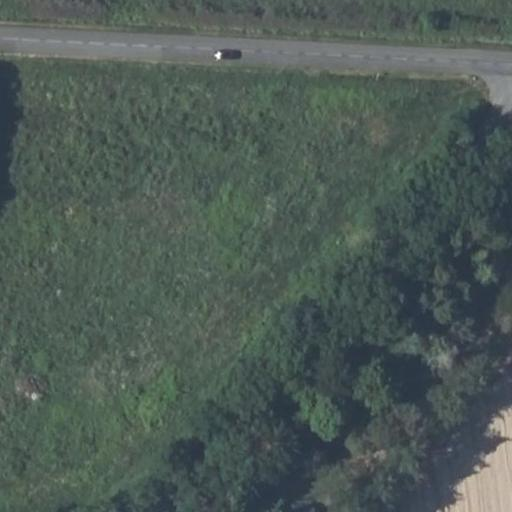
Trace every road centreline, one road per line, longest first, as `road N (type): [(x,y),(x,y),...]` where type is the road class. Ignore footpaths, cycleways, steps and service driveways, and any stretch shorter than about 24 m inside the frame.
road 1 (unclassified): [(511,108),(447,206),(154,511)]
road 2 (tertiary): [(511,64),(0,36)]
